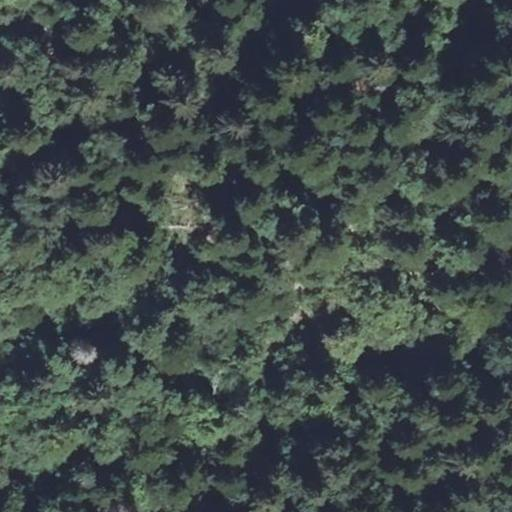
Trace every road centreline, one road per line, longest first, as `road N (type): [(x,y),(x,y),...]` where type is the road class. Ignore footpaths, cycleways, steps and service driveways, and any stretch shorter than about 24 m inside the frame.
road 1 (track): [(293,0),(236,65),(198,140),(170,242)]
road 2 (track): [(464,0),(419,144)]
